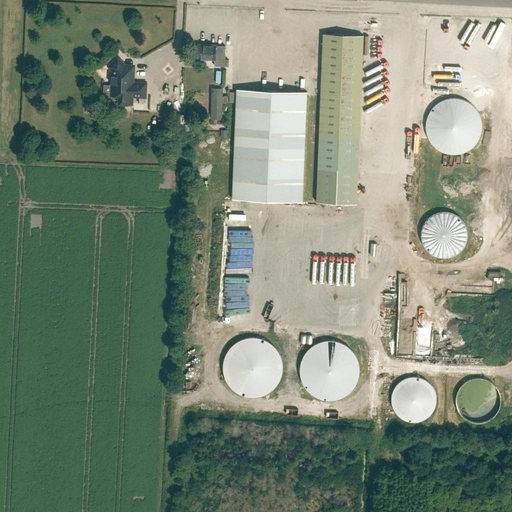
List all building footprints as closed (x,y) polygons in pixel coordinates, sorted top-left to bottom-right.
[(357,205),(358,171),(364,36),(324,34),(317,203),(357,205)] [(229,67),(229,60),(225,60),(226,46),(216,46),(216,45),(198,45),(197,60),(215,60),(215,66),(229,67)] [(145,98),(146,84),(133,84),(133,67),(125,66),(118,59),(108,67),(112,71),(111,96),(119,96),(119,104),(132,105),(132,97),(145,98)] [(229,96),(223,96),(223,89),(213,89),(212,119),(222,119),(223,103),(228,103),(229,96)] [(303,202),(307,92),(237,89),(233,199),(303,202)] [(428,149),(476,150),(477,100),(429,99),(428,149)] [(448,212),(446,212),(444,212),(442,212),(440,212),(438,213),(436,213),(434,214),(432,215),(430,216),(429,218),(427,219),(426,221),(425,222),(424,224),(423,226),(422,228),(422,230),(422,232),(421,234),(421,236),(422,238),(422,240),(423,242),(423,244),(424,246),(425,247),(426,249),(428,251),(429,252),(431,253),(432,254),(434,255),(436,256),(438,257),(440,257),(442,258),(444,258),(446,258),(448,257),(450,257),(452,257),(454,256),(455,255),(457,254),(459,253),(460,251),(462,250),(463,248),(464,247),(465,245),(466,243),(467,241),(467,239),(467,237),(468,236),(468,234),(467,232),(467,230),(466,228),(466,226),(465,224),(464,222),(463,221),(462,219),(460,218),(459,216),(457,215),(455,214),(453,213),(452,213),(450,212),(448,212)] [(247,397),(250,397),(253,397),(255,397),(258,397),(260,396),(263,395),(265,394),(268,393),(270,392),(272,390),(274,388),(275,386),(277,384),(278,382),(280,380),(281,377),(281,375),(282,372),(282,370),(282,367),(282,365),(282,362),(281,359),(281,357),(280,355),(278,352),(277,350),(275,348),(274,346),(272,344),(270,343),(268,341),(265,340),(263,339),(260,338),(258,338),(255,337),(253,337),(250,337),(247,338),(245,338),(242,339),(240,340),(238,341),(235,343),(233,344),(231,346),(230,348),(228,350),(227,352),(226,355),(225,357),(224,359),(223,362),(223,365),(223,367),(223,370),(223,372),(224,375),(225,377),(226,380),(227,382),(228,384),(230,386),(231,388),(233,390),(235,392),(238,393),(240,394),(242,395),(245,396),(247,397)] [(324,400),(327,400),(329,400),(332,400),(335,400),(337,399),(340,398),(342,397),(344,396),(347,395),(349,393),(351,391),(352,389),(354,387),(355,385),(357,383),(358,380),(358,378),(359,375),(359,373),(359,370),(359,368),(359,365),(358,362),(358,360),(357,358),(355,355),(354,353),(352,351),(351,349),(349,347),(347,346),(344,344),(342,343),(340,342),(337,341),(335,341),(332,340),(329,340),(327,340),(324,341),(322,341),(319,342),(317,343),(314,344),(312,346),(310,347),(308,349),(307,351),(305,353),(304,355),(302,358),(301,360),(301,363),(300,365),(300,368),(300,370),(300,373),(300,375),(301,378),(301,380),(302,383),(304,385),(305,387),(307,389),(308,391),(310,393),(312,395),(314,396),(317,397),(319,398),(322,399),(324,400)] [(474,423),(476,423),(478,423),(480,423),(482,423),(484,422),(486,422),(488,421),(489,420),(491,419),(493,418),(494,417),(495,415),(497,414),(498,412),(498,410),(499,408),(500,406),(500,405),(501,403),(501,401),(501,399),(500,397),(500,395),(499,393),(498,391),(498,389),(497,388),(495,386),(494,385),(493,383),(491,382),(489,381),(488,380),(486,379),(484,379),(482,378),(480,378),(478,378),(476,378),(474,378),(472,379),(470,379),(469,380),(467,381),(465,382),(464,383),(462,385),(461,386),(460,388),(459,389),(458,391),(457,393),(456,395),(456,397),(456,399),(455,401),(456,403),(456,404),(456,406),(457,408),(458,410),(459,412),(460,414),(461,415),(462,417),(464,418),(465,419),(467,420),(469,421),(470,422),(472,422),(474,423)] [(398,391),(395,416),(421,419),(422,411),(425,412),(428,387),(420,386),(419,403),(404,402),(405,391),(398,391)]
